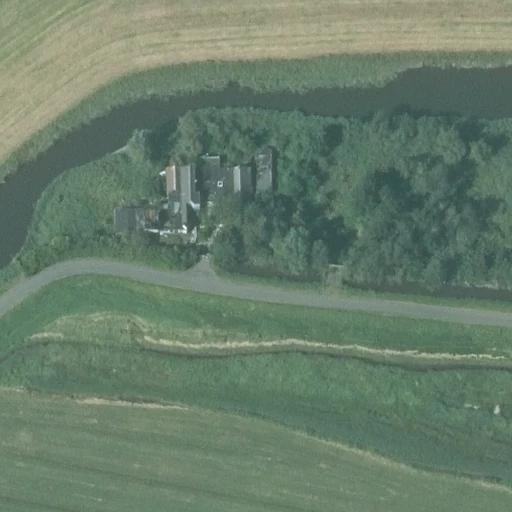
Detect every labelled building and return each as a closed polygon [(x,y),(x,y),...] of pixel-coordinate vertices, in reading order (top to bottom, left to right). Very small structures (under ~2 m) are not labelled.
[(271,154),(257,154),(256,195),(270,195),(271,154)] [(168,214),(143,214),(144,236),(185,234),(186,235),(188,233),(187,232),(186,210),(191,209),(195,205),(198,205),(198,207),(220,207),(229,206),(228,171),(220,172),(219,161),(194,162),(194,172),(192,170),(190,172),(175,173),(175,209),(167,209),(168,214)] [(251,171),(228,171),(229,206),(252,206),(251,171)] [(143,214),(115,215),(116,236),(144,236),(143,214)] [(321,253),(313,251),(312,259),(320,261),(321,253)]
